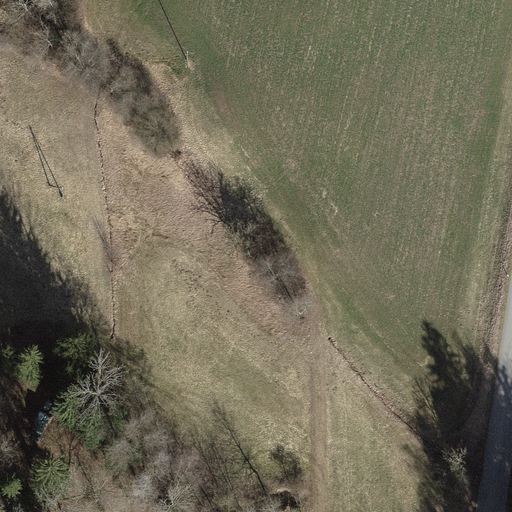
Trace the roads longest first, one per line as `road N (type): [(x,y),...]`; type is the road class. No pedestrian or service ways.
road 1 (track): [(322,511),(314,234)]
road 2 (tertiary): [(511,382),(492,511)]
